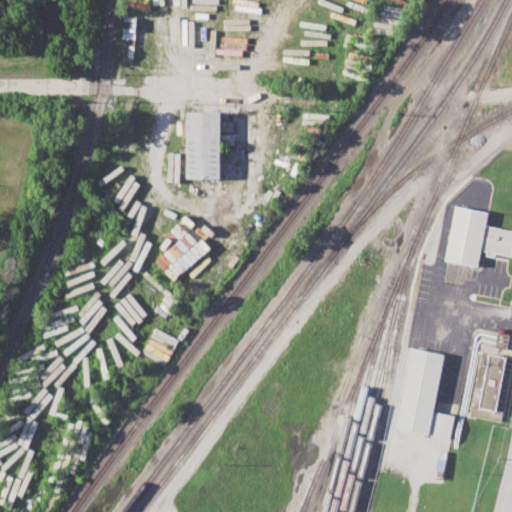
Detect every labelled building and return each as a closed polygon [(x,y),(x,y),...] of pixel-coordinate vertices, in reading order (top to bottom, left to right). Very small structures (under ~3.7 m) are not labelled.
[(187,178),(221,178),(221,112),(187,111),(187,178)] [(511,255),(495,252),(494,256),(486,255),(487,251),(482,250),(479,266),(445,260),(455,205),(489,212),(486,225),(511,230),(511,255)] [(396,427),(412,347),(445,354),(434,411),(429,434),(396,427)] [(496,410),(505,356),(488,354),(479,407),(471,406),(470,416),(500,421),(502,411),(496,410)] [(429,434),(434,411),(455,415),(450,438),(429,434)]
